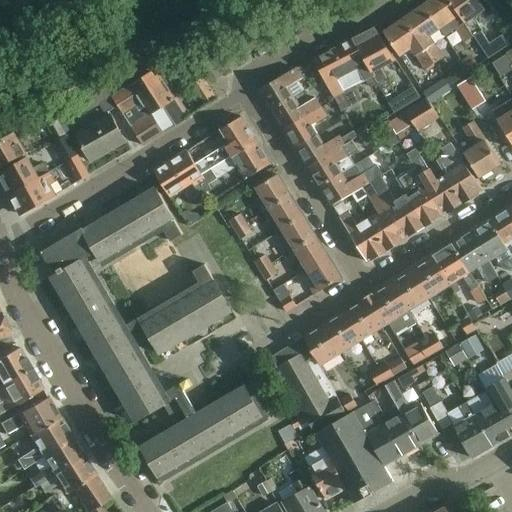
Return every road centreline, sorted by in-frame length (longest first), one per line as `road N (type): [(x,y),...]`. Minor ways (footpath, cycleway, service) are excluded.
road 1 (residential): [(145,511),(83,419),(0,256)]
road 2 (residential): [(0,250),(245,96)]
road 3 (residential): [(245,96),(363,283)]
road 4 (residential): [(245,96),(248,77),(383,0)]
road 5 (residential): [(363,283),(511,197)]
road 6 (residential): [(384,511),(494,461)]
